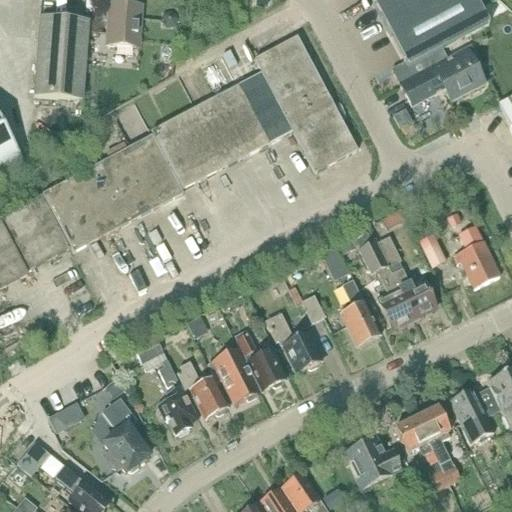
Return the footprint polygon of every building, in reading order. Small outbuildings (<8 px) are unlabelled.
[(391,73),(400,90),(432,73),(427,62),(441,54),(489,29),(473,0),(384,0),(371,7),(403,67),(391,73)] [(109,5),(106,47),(138,50),(142,8),(109,5)] [(165,14),(161,23),(166,30),(174,29),(178,21),(173,13),(165,14)] [(40,20),(34,100),(82,104),(88,23),(40,20)] [(296,40),(273,52),(304,109),(326,98),(296,40)] [(260,76),(284,120),(304,109),(273,52),(253,64),(260,76)] [(432,73),(400,90),(401,92),(409,107),(411,111),(435,98),(433,94),(443,89),(445,93),(451,105),(484,87),(466,52),(446,63),(441,54),(427,62),(432,73)] [(293,136),(284,120),(260,76),(237,89),(269,148),(293,136)] [(247,161),(269,148),(237,89),(214,101),(247,161)] [(304,109),(335,166),(357,154),(326,98),(304,109)] [(511,136),(511,99),(497,107),(511,136)] [(225,172),(247,161),(214,101),(192,112),(225,172)] [(335,166),(304,109),(284,120),(293,136),(315,176),(335,166)] [(152,139),(181,195),(225,172),(192,112),(150,135),(152,139)] [(0,178),(23,165),(0,123),(0,178)] [(152,139),(129,151),(160,208),(182,197),(181,195),(152,139)] [(129,151),(107,163),(137,220),(160,208),(129,151)] [(107,163),(84,175),(114,232),(137,220),(107,163)] [(84,175),(64,186),(95,243),(114,232),(84,175)] [(64,186),(41,198),(70,251),(72,255),(95,243),(64,186)] [(41,198),(0,219),(0,291),(27,278),(25,274),(70,251),(41,198)] [(388,240),(375,247),(387,270),(400,265),(388,240)] [(432,240),(420,246),(430,267),(443,261),(432,240)] [(350,242),(337,248),(342,260),(356,254),(350,242)] [(392,280),(387,270),(375,247),(374,244),(357,253),(369,279),(375,276),(380,285),(381,285),(391,303),(379,309),(392,333),(413,323),(392,280)] [(481,246),(453,259),(457,268),(461,266),(474,294),(498,282),(481,246)] [(334,284),(348,277),(335,250),(321,257),(334,284)] [(402,274),(392,280),(413,323),(437,311),(424,286),(412,293),(402,274)] [(341,289),(354,314),(341,320),(355,350),(380,339),(353,283),(341,289)] [(323,320),(312,300),(300,305),(311,327),(323,320)] [(208,336),(200,320),(186,327),(194,343),(208,336)] [(281,323),(267,330),(276,348),(279,347),(294,379),(307,372),(310,374),(317,371),(318,367),(319,366),(305,337),(292,343),(281,323)] [(244,336),(234,341),(236,345),(261,398),(273,392),(275,393),(280,391),(280,389),(284,387),(269,357),(257,363),(246,340),(244,336)] [(135,355),(141,366),(161,356),(155,344),(135,355)] [(237,354),(206,369),(216,388),(221,385),(233,410),(246,404),(247,407),(256,402),(255,400),(258,398),(246,373),(237,354)] [(169,406),(158,411),(164,424),(167,423),(174,439),(178,438),(179,440),(188,436),(187,433),(190,432),(186,425),(194,421),(167,365),(162,367),(164,371),(158,374),(167,392),(172,389),(175,396),(167,400),(169,406)] [(182,376),(177,379),(185,394),(188,392),(204,425),(215,419),(217,420),(224,417),(224,415),(227,413),(212,384),(200,390),(189,368),(180,372),(182,376)] [(475,398),(486,421),(499,414),(511,439),(511,440),(511,373),(486,385),(488,391),(475,398)] [(460,399),(449,404),(468,442),(470,447),(476,445),(480,446),(486,443),(487,439),(493,436),(486,421),(475,398),(472,393),(469,394),(468,392),(459,396),(460,399)] [(120,403),(101,416),(116,437),(102,447),(123,477),(126,475),(129,476),(135,472),(136,468),(147,460),(127,432),(136,425),(120,403)] [(416,421),(449,488),(459,483),(452,468),(451,468),(440,446),(448,442),(446,436),(449,434),(437,410),(416,421)] [(57,417),(48,422),(56,438),(66,433),(57,417)] [(449,488),(416,421),(395,432),(407,455),(417,450),(421,459),(423,458),(428,469),(425,470),(437,494),(449,488)] [(376,441),(347,455),(351,465),(348,466),(355,482),(361,479),(366,489),(400,473),(391,454),(383,458),(376,441)] [(35,446),(17,467),(31,479),(49,458),(35,446)] [(65,471),(59,479),(76,492),(67,503),(78,511),(102,511),(108,505),(65,471)] [(323,511),(304,479),(283,491),(295,511),(308,511),(311,510),(312,511),(323,511)] [(291,511),(280,493),(260,505),(263,511),(291,511)] [(336,494),(322,503),(327,511),(330,511),(342,505),(336,494)] [(17,511),(35,511),(37,510),(26,501),(17,511)]
